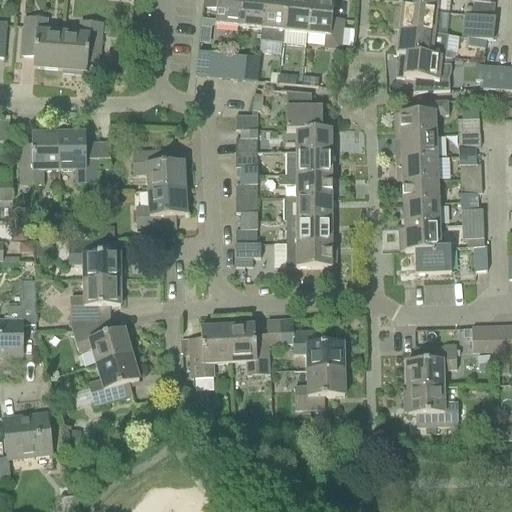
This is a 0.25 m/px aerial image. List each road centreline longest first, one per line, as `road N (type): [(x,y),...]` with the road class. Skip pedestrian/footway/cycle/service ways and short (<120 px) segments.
road 1 (residential): [(511,304),(404,316),(377,301),(215,306)]
road 2 (residential): [(215,306),(214,131),(200,109),(154,94)]
road 3 (residential): [(0,101),(19,108),(134,105),(154,94)]
road 4 (residential): [(172,397),(169,316),(205,315),(215,306)]
